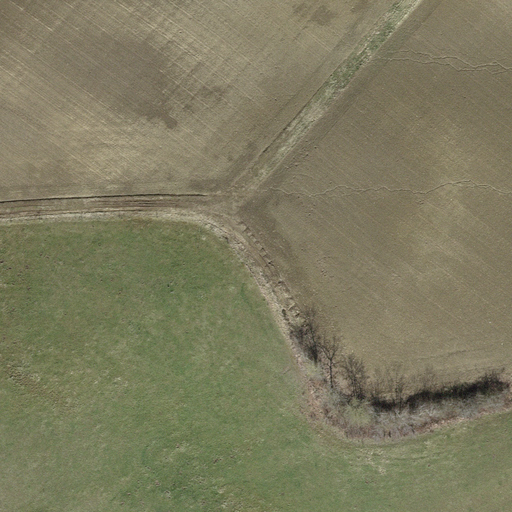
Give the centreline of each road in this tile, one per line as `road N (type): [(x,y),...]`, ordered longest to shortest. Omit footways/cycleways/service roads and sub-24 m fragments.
road 1 (track): [(0,206),(220,209),(403,0)]
road 2 (track): [(511,376),(435,390),(353,381),(318,351),(273,261),(220,209)]
